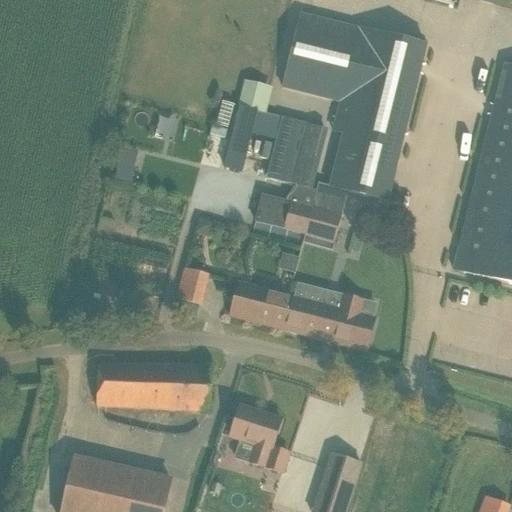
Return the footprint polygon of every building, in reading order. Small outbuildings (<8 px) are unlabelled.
[(416,0),(416,3),(463,13),(465,0),(416,0)] [(339,103),(358,30),(300,15),(282,89),(339,103)] [(358,30),(337,113),(332,132),(400,149),(426,47),(358,30)] [(452,270),(504,283),(511,285),(511,67),(503,66),(452,270)] [(222,103),(216,125),(227,128),(233,106),(222,103)] [(295,122),(281,119),(266,179),(279,183),(309,190),(314,192),(329,131),(324,130),(295,122)] [(387,203),(400,149),(342,135),(329,188),(387,203)] [(107,177),(126,182),(134,152),(115,147),(107,177)] [(261,197),(254,225),(281,232),(302,237),(310,210),(288,204),(261,197)] [(310,210),(302,237),(333,244),(339,217),(310,210)] [(274,271),(292,273),(294,257),(276,255),(274,271)] [(184,268),(180,283),(203,289),(207,273),(184,268)] [(229,317),(284,332),(292,298),(238,284),(229,317)] [(362,303),(341,297),(338,310),(292,298),(284,332),(365,353),(374,319),(370,318),(371,314),(359,311),(362,303)] [(97,385),(96,407),(208,414),(210,388),(210,368),(98,365),(97,385)] [(239,408),(233,427),(229,438),(253,445),(247,464),(281,475),(287,455),(271,450),(280,421),(239,408)] [(346,511),(362,466),(331,456),(312,511),(346,511)] [(60,511),(162,511),(170,479),(73,457),(60,511)] [(485,500),(480,511),(505,511),(507,508),(485,500)]
